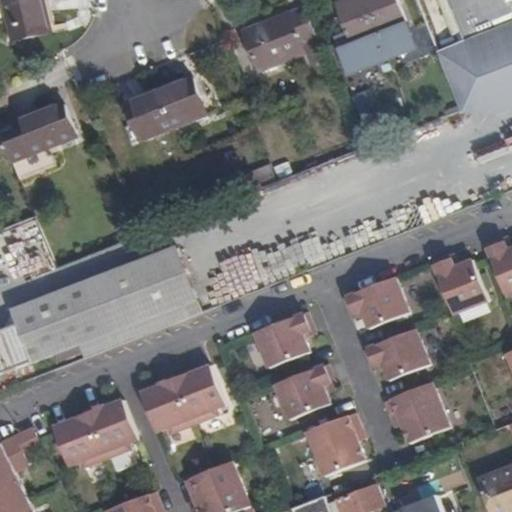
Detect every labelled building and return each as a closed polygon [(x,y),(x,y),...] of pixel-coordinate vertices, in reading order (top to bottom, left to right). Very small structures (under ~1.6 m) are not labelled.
[(52,30),(44,0),(8,0),(19,39),(52,30)] [(402,0),(347,0),(340,3),(355,42),(410,20),(402,0)] [(511,0),(449,0),(466,40),(511,21),(511,0)] [(304,38),(319,33),(307,3),(247,28),(263,70),(310,52),(304,38)] [(422,50),(410,20),(355,42),(342,47),(353,78),(422,50)] [(511,21),(466,40),(440,51),(464,114),(511,95),(511,21)] [(194,78),(131,102),(144,136),(206,112),(194,78)] [(511,116),(511,95),(464,114),(500,121),(511,116)] [(66,100),(0,126),(0,129),(2,135),(12,160),(79,133),(66,100)] [(234,244),(265,232),(260,220),(229,232),(234,244)] [(511,290),(511,242),(505,246),(501,236),(487,242),(506,293),(511,290)] [(25,246),(36,274),(56,266),(44,239),(25,246)] [(291,242),(230,257),(234,271),(213,276),(218,298),(299,277),(291,242)] [(201,298),(182,247),(15,312),(20,327),(0,334),(0,378),(81,346),(201,298)] [(490,301),(475,258),(453,264),(450,256),(436,260),(456,312),(490,301)] [(398,276),(350,295),(354,310),(367,307),(375,323),(413,309),(398,276)] [(201,298),(81,346),(85,357),(148,331),(205,308),(201,298)] [(311,310),(263,329),(274,363),(315,346),(309,330),(317,325),(311,310)] [(419,328),(369,348),(374,362),(387,359),(394,375),(432,361),(419,328)] [(333,362),(283,381),(298,416),(338,400),(328,382),(338,379),(333,362)] [(230,405),(213,364),(147,391),(161,432),(171,427),(173,432),(221,414),(218,409),(230,405)] [(453,425),(435,379),(388,397),(394,415),(402,411),(415,439),(453,425)] [(58,424),(74,465),(81,461),(84,468),(134,449),(131,444),(143,439),(126,398),(58,424)] [(315,425),(334,471),(374,457),(362,427),(367,425),(361,408),(315,425)] [(0,441),(0,487),(23,478),(18,467),(31,462),(24,445),(43,437),(40,430),(21,437),(21,433),(0,441)] [(227,511),(262,499),(244,454),(195,473),(202,489),(208,487),(217,511),(227,511)] [(438,457),(401,472),(413,503),(461,486),(457,472),(446,476),(438,457)] [(511,511),(511,467),(481,479),(493,511),(511,511)] [(377,511),(389,507),(377,476),(370,478),(374,490),(330,506),(332,511),(377,511)] [(53,511),(54,511),(53,511),(39,511),(23,478),(0,487),(0,511),(53,511)] [(167,504),(160,486),(109,507),(111,511),(160,511),(158,507),(167,504)] [(327,496),(295,507),(297,511),(332,511),(330,506),(327,496)]
